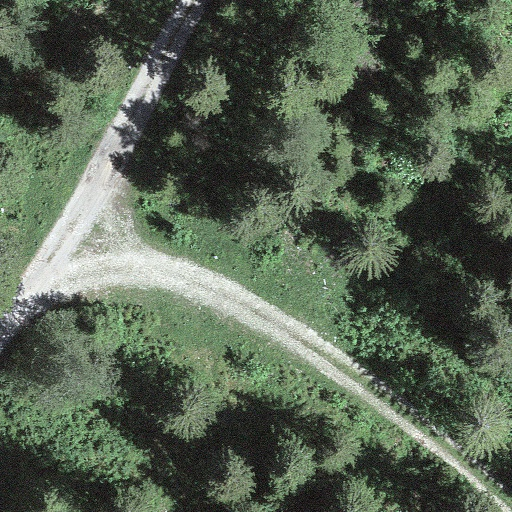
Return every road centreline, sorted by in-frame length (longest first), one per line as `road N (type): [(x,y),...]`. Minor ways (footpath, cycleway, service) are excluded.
road 1 (track): [(511,502),(294,329),(76,220)]
road 2 (track): [(206,0),(76,220),(0,325)]
